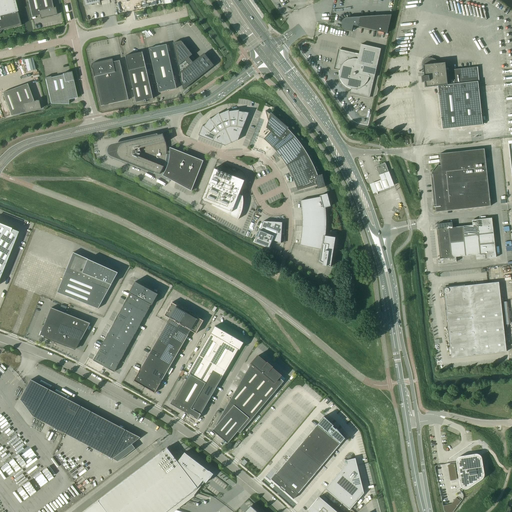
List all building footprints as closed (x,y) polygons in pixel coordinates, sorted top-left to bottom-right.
[(0,0),(0,30),(21,25),(18,13),(17,13),(17,12),(18,11),(14,0),(0,0)] [(28,0),(32,17),(39,15),(40,19),(57,15),(55,7),(53,8),(51,0),(28,0)] [(353,26),(387,33),(391,16),(346,19),(345,19),(344,19),(343,20),(343,21),(342,22),(342,23),(341,24),(341,25),(341,26),(341,27),(342,27),(342,28),(343,29),(351,31),(353,26)] [(182,42),(173,44),(183,90),(189,85),(203,74),(203,75),(203,74),(204,76),(211,70),(210,69),(214,65),(204,53),(193,62),(188,57),(192,55),(182,42)] [(157,84),(159,91),(159,92),(160,92),(175,89),(176,89),(176,88),(175,80),(174,80),(174,79),(175,79),(167,44),(149,48),(157,83),(158,83),(158,84),(157,84)] [(351,89),(350,93),(370,98),(381,49),(361,44),(359,54),(339,49),(335,69),(339,70),(338,75),(340,80),(342,84),(346,87),(351,89)] [(146,100),(153,99),(143,52),(126,56),(136,102),(145,101),(145,102),(146,102),(146,100)] [(438,86),(442,129),(483,125),(478,82),(479,82),(478,67),(446,70),(445,62),(444,62),(444,63),(439,63),(438,62),(437,61),(437,60),(436,60),(435,59),(433,58),(432,58),(431,58),(430,58),(429,58),(427,58),(426,59),(425,59),(425,60),(424,61),(423,62),(423,64),(423,65),(424,76),(423,76),(423,77),(422,78),(422,79),(423,80),(424,81),(425,81),(425,87),(438,86)] [(129,100),(120,60),(113,62),(113,59),(92,63),(92,65),(92,66),(92,67),(92,68),(92,69),(93,69),(101,106),(129,100)] [(51,104),(68,104),(69,100),(77,98),(71,72),(62,74),(63,75),(51,78),(51,76),(45,78),(51,104)] [(2,93),(11,116),(40,109),(38,100),(37,100),(36,100),(35,100),(35,101),(34,101),(33,101),(27,84),(2,93)] [(203,125),(199,135),(225,145),(225,146),(238,140),(238,139),(249,113),(249,112),(239,111),(239,110),(229,111),(229,110),(228,110),(219,114),(219,113),(219,112),(211,119),(210,118),(204,126),(203,125)] [(286,165),(307,153),(305,150),(301,145),(298,140),(294,136),(290,131),(288,128),(271,112),(270,114),(269,113),(267,112),(265,110),(268,120),(266,128),(270,131),(264,139),(266,141),(269,144),(273,147),(276,151),(279,155),(282,159),(285,163),(286,165)] [(123,160),(132,163),(155,172),(160,174),(161,172),(162,171),(163,169),(166,170),(165,172),(164,174),(163,175),(172,180),(175,182),(191,191),(203,161),(182,152),(178,151),(170,147),(170,150),(170,152),(170,155),(167,154),(167,151),(167,147),(166,144),(165,140),(164,137),(163,134),(124,142),(125,143),(123,144),(121,145),(120,147),(119,148),(115,148),(116,148),(115,152),(119,152),(119,154),(120,156),(122,158),(123,159),(123,160)] [(435,207),(436,212),(491,206),(484,149),(440,154),(441,165),(439,166),(439,163),(438,163),(432,172),(432,175),(433,175),(433,178),(433,179),(434,182),(433,182),(434,183),(434,186),(434,187),(435,190),(434,190),(434,191),(435,191),(435,195),(435,196),(435,199),(434,199),(435,204),(436,204),(436,206),(435,207)] [(307,153),(286,165),(287,165),(288,168),(290,172),(292,176),(294,181),(296,186),(298,190),(317,184),(317,187),(318,187),(318,189),(326,187),(325,185),(322,174),(318,175),(316,172),(314,166),(311,161),(309,156),(307,153)] [(376,167),(380,176),(389,172),(385,163),(376,167)] [(212,205),(238,219),(240,217),(241,214),(242,211),(243,208),(243,205),(243,202),(243,199),(243,196),(239,194),(245,180),(214,168),(202,199),(213,203),(212,205)] [(389,172),(380,176),(381,179),(374,181),(370,183),(373,192),(378,190),(394,184),(390,172),(389,172)] [(301,236),(300,245),(322,248),(320,261),(323,262),(323,265),(327,266),(327,264),(331,266),(335,237),(325,236),(326,226),(326,217),(325,207),(331,206),(327,193),(320,195),(320,197),(300,201),(301,209),(302,218),(302,227),(301,236)] [(441,259),(441,263),(456,262),(456,257),(476,255),(476,260),(496,258),(492,218),(472,220),(472,225),(453,227),(452,222),(437,224),(438,229),(437,229),(439,229),(439,231),(439,234),(439,235),(440,238),(440,239),(440,242),(440,243),(440,244),(440,245),(441,248),(441,249),(441,252),(441,253),(442,256),(441,256),(442,256),(442,258),(440,258),(440,259),(441,259)] [(282,222),(263,221),(255,242),(269,247),(272,240),(281,243),(282,222)] [(0,224),(0,275),(18,231),(0,224)] [(98,308),(115,277),(118,272),(112,270),(73,253),(66,269),(57,292),(98,308)] [(151,290),(142,285),(135,281),(135,282),(129,292),(130,293),(141,299),(151,304),(152,305),(158,295),(158,294),(151,290)] [(450,342),(452,357),(506,352),(501,302),(496,302),(494,282),(464,286),(447,288),(446,288),(445,289),(444,290),(448,328),(450,342)] [(136,307),(141,299),(130,293),(128,297),(126,301),(136,307)] [(149,308),(151,304),(141,299),(136,307),(147,313),(149,308)] [(132,315),(136,307),(126,301),(123,305),(123,306),(121,309),(132,315)] [(164,315),(170,318),(180,324),(187,313),(185,311),(186,310),(172,302),(164,315)] [(144,317),(147,313),(136,307),(132,315),(142,321),(144,317)] [(54,341),(65,313),(51,308),(41,332),(40,335),(40,336),(41,335),(44,336),(44,337),(54,341)] [(127,324),(132,315),(121,309),(119,313),(116,318),(127,324)] [(65,313),(54,341),(75,349),(79,341),(80,341),(90,323),(65,313)] [(196,333),(203,320),(190,313),(189,314),(187,313),(180,324),(191,330),(196,333)] [(140,325),(142,321),(132,315),(127,324),(138,329),(140,325)] [(122,332),(127,324),(116,318),(114,322),(112,326),(122,332)] [(170,318),(167,322),(178,329),(180,324),(170,318)] [(167,322),(162,331),(173,337),(175,333),(178,329),(167,322)] [(135,334),(138,329),(127,324),(122,332),(133,338),(135,334)] [(191,330),(180,324),(178,329),(188,335),(188,334),(191,330)] [(120,336),(122,332),(112,326),(110,331),(120,336)] [(188,373),(190,374),(205,383),(213,370),(223,375),(238,349),(240,350),(244,343),(215,326),(188,373)] [(175,333),(173,337),(183,344),(188,335),(178,329),(175,333)] [(118,340),(120,336),(110,331),(107,335),(118,340)] [(159,336),(170,342),(173,337),(162,331),(159,336)] [(130,342),(133,338),(122,332),(120,336),(130,342)] [(116,344),(118,340),(107,335),(105,339),(116,344)] [(128,346),(130,342),(120,336),(118,340),(128,346)] [(157,340),(168,346),(170,342),(159,336),(157,340)] [(170,342),(181,348),(183,344),(173,337),(170,342)] [(113,349),(116,344),(105,339),(103,343),(113,349)] [(126,350),(128,346),(118,340),(116,344),(126,350)] [(154,345),(165,351),(168,346),(157,340),(154,345)] [(165,351),(162,355),(160,360),(170,366),(181,348),(170,342),(168,346),(165,351)] [(113,349),(103,343),(100,348),(98,352),(109,357),(113,349)] [(124,354),(126,350),(116,344),(113,349),(124,354)] [(152,349),(162,355),(165,351),(154,345),(152,349)] [(124,354),(113,349),(109,357),(119,363),(121,359),(124,354)] [(149,354),(160,360),(162,355),(152,349),(149,354)] [(104,366),(109,357),(98,352),(96,356),(96,355),(93,360),(104,366)] [(147,358),(157,364),(160,360),(149,354),(147,358)] [(284,381),(279,377),(281,375),(272,367),(268,363),(267,363),(258,356),(251,363),(230,401),(215,426),(216,426),(212,430),(228,443),(238,431),(240,433),(284,381)] [(117,367),(119,363),(109,357),(104,366),(114,372),(117,367)] [(144,363),(155,369),(157,364),(147,358),(144,363)] [(157,364),(155,369),(165,375),(170,366),(160,360),(157,364)] [(141,367),(152,373),(155,369),(144,363),(141,367)] [(139,371),(149,378),(152,373),(141,367),(139,371)] [(152,373),(163,379),(165,375),(155,369),(152,373)] [(213,370),(205,383),(215,389),(223,375),(213,370)] [(134,381),(144,387),(149,378),(139,371),(134,381)] [(152,373),(149,378),(160,384),(163,379),(152,373)] [(170,403),(172,404),(188,413),(195,400),(200,392),(205,383),(190,374),(175,399),(174,398),(170,403)] [(149,378),(144,387),(155,393),(160,384),(149,378)] [(77,439),(91,413),(91,411),(90,413),(80,407),(81,405),(80,405),(80,407),(48,390),(49,389),(49,388),(48,390),(35,383),(36,382),(31,379),(20,399),(34,417),(77,439)] [(205,383),(200,392),(210,397),(215,389),(205,383)] [(200,392),(195,400),(205,406),(210,397),(200,392)] [(195,400),(188,413),(198,419),(205,406),(195,400)] [(91,413),(77,439),(113,458),(141,437),(134,434),(133,435),(125,431),(126,429),(125,429),(125,431),(91,413)] [(285,491),(294,499),(345,438),(336,428),(336,429),(333,426),(334,425),(324,416),(271,479),(280,487),(281,486),(285,490),(285,491)] [(234,449),(241,441),(239,440),(232,447),(234,449)] [(185,452),(178,461),(167,447),(163,450),(96,502),(82,511),(169,511),(170,511),(173,511),(174,508),(177,509),(181,506),(182,501),(185,502),(187,498),(190,499),(191,495),(190,493),(193,491),(198,488),(198,487),(197,487),(203,480),(206,483),(206,482),(213,474),(185,452)] [(456,461),(456,462),(456,463),(458,472),(460,484),(460,485),(460,486),(461,487),(462,488),(463,488),(463,489),(464,489),(465,489),(466,489),(467,489),(468,488),(469,488),(471,487),(482,479),(483,478),(484,477),(484,476),(484,475),(484,474),(484,473),(484,470),(482,458),(482,457),(481,456),(481,455),(480,455),(479,454),(478,454),(477,453),(476,453),(470,454),(467,455),(464,455),(462,455),(461,456),(460,456),(459,456),(459,457),(458,457),(458,458),(457,458),(457,459),(456,460),(456,461)] [(347,463),(325,489),(350,509),(364,493),(355,458),(346,460),(347,463)] [(337,511),(319,496),(307,511),(337,511)] [(451,504),(443,506),(443,509),(444,510),(444,511),(445,511),(444,511),(453,511),(455,510),(461,502),(460,501),(456,498),(451,504)]
